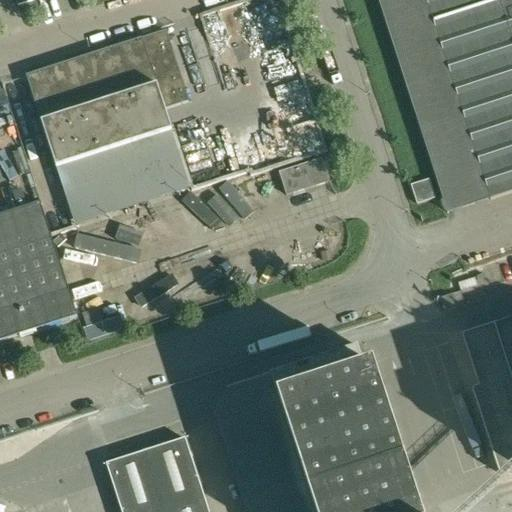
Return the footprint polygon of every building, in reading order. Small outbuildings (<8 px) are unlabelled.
[(511,0),(426,0),(491,200),(511,193),(511,0)] [(166,32),(27,77),(56,169),(172,132),(165,110),(189,102),(166,32)] [(329,183),(325,171),(322,160),(279,173),(286,196),(329,183)] [(429,180),(411,186),(417,205),(435,199),(429,180)] [(0,322),(6,341),(35,331),(77,318),(51,239),(40,204),(0,217),(0,322)] [(453,294),(440,298),(444,312),(465,305),(460,292),(453,294)] [(511,319),(462,336),(479,388),(474,390),(473,392),(509,478),(511,477),(511,319)] [(214,414),(245,511),(419,511),(374,370),(367,344),(228,389),(214,414)] [(208,511),(184,440),(106,465),(121,511),(208,511)]
